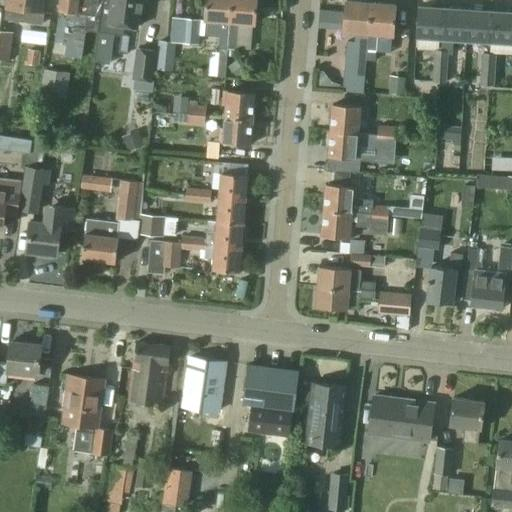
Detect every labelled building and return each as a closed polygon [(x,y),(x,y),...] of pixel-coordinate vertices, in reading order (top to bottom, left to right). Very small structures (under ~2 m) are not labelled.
[(46,0),(7,0),(6,7),(7,7),(5,19),(42,25),(44,12),(45,12),(46,0)] [(97,17),(99,0),(60,0),(59,12),(67,13),(62,45),(66,46),(65,56),(82,58),(85,30),(95,32),(97,17)] [(98,32),(94,62),(110,64),(114,34),(122,36),(124,25),(137,27),(139,11),(143,12),(144,0),(99,0),(95,32),(98,32)] [(201,19),(199,35),(220,37),(219,47),(228,48),(231,0),(206,0),(205,20),(201,19)] [(231,0),(228,48),(236,49),(238,23),(254,25),(256,0),(231,0)] [(346,1),(344,32),(356,33),(355,42),(348,41),(345,75),(366,77),(367,61),(369,35),(372,3),(346,1)] [(369,35),(367,61),(374,61),(375,52),(390,53),(392,36),(393,36),(396,5),(372,3),(369,35)] [(417,38),(442,39),(444,8),(419,7),(417,38)] [(442,39),(466,41),(468,10),(444,8),(442,39)] [(466,41),(490,42),(492,11),(468,10),(466,41)] [(511,12),(492,11),(490,42),(511,43),(511,12)] [(201,19),(184,18),(182,44),(199,45),(199,35),(201,19)] [(13,33),(0,30),(0,60),(9,62),(13,33)] [(157,51),(137,48),(132,80),(152,83),(157,51)] [(29,50),(27,65),(38,67),(40,52),(29,50)] [(227,51),(211,50),(210,76),(226,76),(227,51)] [(435,50),(434,66),(447,67),(448,51),(435,50)] [(482,53),(481,69),(495,70),(496,54),(489,54),(482,53)] [(158,56),(157,70),(172,72),(174,57),(158,56)] [(240,59),(229,67),(237,78),(248,70),(240,59)] [(447,67),(434,66),(433,83),(446,83),(447,67)] [(495,70),(481,69),(480,85),(494,86),(495,70)] [(69,74),(44,71),(41,95),(66,98),(69,74)] [(404,80),(392,79),(390,95),(403,96),(404,80)] [(134,90),(152,93),(153,83),(152,83),(136,80),(134,90)] [(226,106),(225,117),(253,119),(255,94),(224,91),(222,106),(226,106)] [(137,92),(135,102),(147,103),(148,93),(137,92)] [(174,102),(173,113),(188,114),(188,105),(189,103),(174,102)] [(188,114),(205,115),(206,106),(188,105),(188,114)] [(331,130),(358,133),(358,121),(362,122),(364,107),(333,105),(331,130)] [(205,115),(188,114),(187,124),(205,125),(205,115)] [(253,119),(225,117),(224,129),(220,128),(219,143),(250,145),(253,119)] [(377,134),(394,136),(395,127),(378,125),(377,134)] [(451,126),(450,140),(460,140),(461,127),(451,126)] [(331,130),(329,156),(359,159),(375,160),(376,144),(377,134),(358,133),(331,130)] [(137,131),(123,137),(129,151),(143,145),(137,131)] [(394,146),(394,136),(377,134),(376,144),(394,146)] [(0,135),(0,149),(8,150),(10,137),(0,135)] [(511,158),(504,158),(503,171),(511,171),(511,158)] [(51,170),(27,166),(20,211),(38,214),(43,184),(49,185),(51,170)] [(219,198),(246,200),(248,175),(222,173),(219,198)] [(98,191),(99,177),(82,175),(80,189),(98,191)] [(0,178),(0,228),(3,229),(4,214),(17,216),(20,190),(21,181),(0,178)] [(143,183),(121,180),(116,218),(139,221),(143,183)] [(326,184),(324,210),(351,212),(352,201),(356,201),(357,187),(326,184)] [(185,202),(198,202),(199,190),(186,189),(185,202)] [(199,190),(198,202),(211,203),(212,191),(199,190)] [(217,221),(217,222),(243,224),(246,200),(219,198),(217,221)] [(75,208),(46,204),(43,223),(31,222),(27,252),(57,256),(60,230),(72,231),(75,208)] [(371,214),(389,216),(390,206),(371,205),(371,214)] [(422,219),(423,210),(390,206),(389,216),(422,219)] [(371,214),(324,210),(322,236),(352,239),(354,226),(370,227),(369,234),(387,235),(389,216),(371,214)] [(166,217),(141,215),(139,235),(164,237),(166,217)] [(120,223),(88,219),(83,258),(116,262),(119,238),(118,237),(120,223)] [(208,220),(206,238),(206,245),(241,248),(243,224),(217,222),(217,221),(208,220)] [(421,224),(418,247),(432,249),(438,250),(441,226),(421,224)] [(181,248),(194,249),(195,237),(182,236),(182,243),(181,248)] [(195,237),(194,249),(206,250),(205,258),(214,259),(213,270),(239,273),(241,248),(206,245),(206,238),(195,237)] [(181,242),(165,241),(150,240),(147,273),(164,274),(164,267),(179,268),(181,242)] [(350,241),(349,253),(351,254),(363,254),(364,242),(350,241)] [(469,249),(466,269),(476,271),(472,300),(472,306),(501,309),(504,289),(509,289),(511,272),(511,263),(511,247),(501,246),(498,270),(498,271),(482,269),(484,251),(469,249)] [(463,254),(451,253),(449,268),(431,266),(427,300),(453,303),(457,271),(461,271),(463,254)] [(363,254),(351,254),(350,266),(384,268),(385,256),(363,254)] [(319,266),(318,287),(374,292),(375,282),(360,281),(361,270),(319,266)] [(374,299),(374,292),(318,287),(316,307),(357,310),(358,298),(374,299)] [(412,294),(380,291),(378,314),(410,317),(412,294)] [(42,345),(12,342),(9,361),(8,372),(38,375),(42,345)] [(171,346),(137,342),(129,402),(162,406),(166,372),(168,372),(171,346)] [(227,363),(190,357),(183,404),(220,410),(227,363)] [(0,384),(6,385),(8,372),(9,361),(0,359),(0,384)] [(298,370),(247,364),(242,404),(254,405),(294,410),(298,370)] [(62,424),(77,426),(73,451),(109,456),(112,430),(98,428),(104,380),(68,375),(62,424)] [(347,387),(312,383),(311,392),(310,401),(306,442),(341,446),(347,387)] [(49,387),(33,385),(26,434),(42,436),(49,387)] [(299,399),(310,401),(311,392),(300,391),(299,399)] [(434,404),(374,397),(369,435),(429,442),(434,404)] [(484,402),(454,398),(450,426),(465,427),(463,443),(478,445),(480,429),(481,429),(484,402)] [(293,411),(252,406),(249,432),(290,438),(293,411)] [(126,451),(134,453),(139,434),(131,432),(126,451)] [(511,490),(511,491),(511,486),(511,441),(501,440),(492,507),(511,509),(511,490)] [(453,449),(437,447),(433,491),(446,492),(448,476),(451,476),(453,449)] [(154,458),(140,456),(136,484),(150,486),(154,458)] [(105,465),(100,500),(112,502),(119,503),(122,503),(124,492),(119,492),(123,467),(105,465)] [(192,472),(168,469),(162,504),(187,508),(192,472)] [(345,511),(349,475),(331,473),(328,511),(344,511),(345,511)] [(50,488),(52,478),(37,476),(36,486),(50,488)] [(449,480),(447,493),(462,495),(463,482),(449,480)] [(93,484),(89,487),(86,505),(89,509),(94,510),(98,507),(101,489),(98,485),(93,484)] [(110,511),(117,511),(119,503),(112,502),(110,511)]
